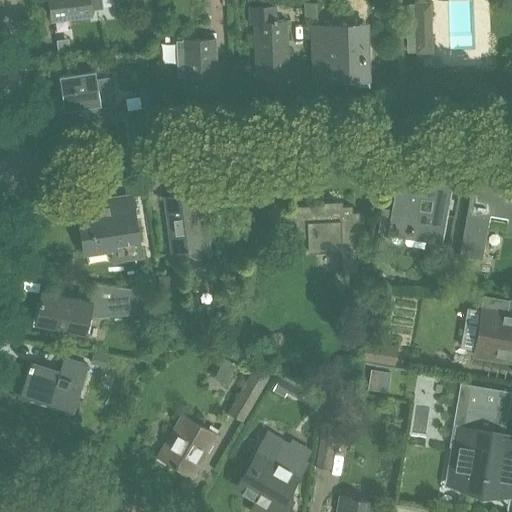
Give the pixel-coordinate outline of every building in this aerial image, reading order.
[(100,0),(47,0),(50,15),(90,10),(90,8),(102,7),(100,0)] [(316,0),(303,0),(303,17),(316,16),(316,0)] [(431,1),(413,1),(415,53),(433,52),(431,1)] [(284,19),(274,19),(274,4),(249,5),(250,21),(254,21),(256,76),(268,75),(268,89),(287,88),(284,19)] [(329,45),(330,79),(364,78),(363,20),(314,22),(315,45),(329,45)] [(183,37),(183,39),(176,39),(177,75),(184,75),(184,90),(215,89),(214,36),(183,37)] [(109,75),(94,77),(93,69),(59,75),(64,106),(85,103),(87,116),(115,112),(109,75)] [(153,106),(150,84),(139,86),(142,107),(153,106)] [(378,222),(390,224),(388,233),(440,242),(450,180),(436,178),(437,177),(400,170),(393,209),(381,207),(378,222)] [(511,183),(472,177),(458,253),(481,257),(489,213),(507,216),(505,229),(511,229),(511,183)] [(202,247),(194,191),(164,195),(171,251),(202,247)] [(114,259),(139,255),(130,194),(107,198),(109,209),(78,214),(84,251),(112,247),(114,259)] [(341,248),(342,269),(334,269),(336,295),(344,295),(342,270),(356,269),(354,233),(360,233),(358,210),(352,210),(351,204),(342,204),(341,200),(323,201),(323,203),(305,204),(306,218),(266,220),(267,223),(295,221),(296,236),(306,236),(307,250),(341,248)] [(406,243),(405,258),(434,261),(435,254),(421,252),(422,244),(406,243)] [(179,285),(175,286),(173,274),(159,276),(164,310),(178,308),(176,296),(180,295),(179,285)] [(93,280),(89,299),(42,289),(36,320),(84,330),(87,317),(155,309),(157,291),(118,285),(93,280)] [(511,308),(502,307),(501,311),(481,307),(473,353),(511,359),(511,308)] [(361,359),(395,364),(398,343),(364,338),(361,359)] [(102,364),(105,356),(94,352),(91,360),(102,364)] [(21,391),(31,395),(49,400),(47,405),(71,413),(87,364),(64,356),(59,371),(30,362),(21,391)] [(255,362),(226,411),(242,421),(271,371),(255,362)] [(234,387),(245,371),(235,364),(224,380),(234,387)] [(390,371),(370,368),(367,388),(387,391),(390,371)] [(292,378),(291,378),(280,372),(272,387),(284,394),(286,390),(292,378)] [(461,381),(453,425),(450,443),(458,445),(456,458),(468,460),(464,486),(502,492),(511,435),(511,434),(494,432),(501,388),(461,381)] [(207,426),(182,412),(157,455),(191,475),(216,432),(218,428),(209,423),(207,426)] [(313,464),(329,467),(337,428),(320,425),(313,464)] [(284,511),(292,501),(283,496),(296,473),(256,449),(236,485),(265,502),(258,511),(284,511)] [(371,511),(374,499),(340,493),(336,511),(371,511)] [(429,511),(430,508),(393,502),(391,511),(429,511)]
